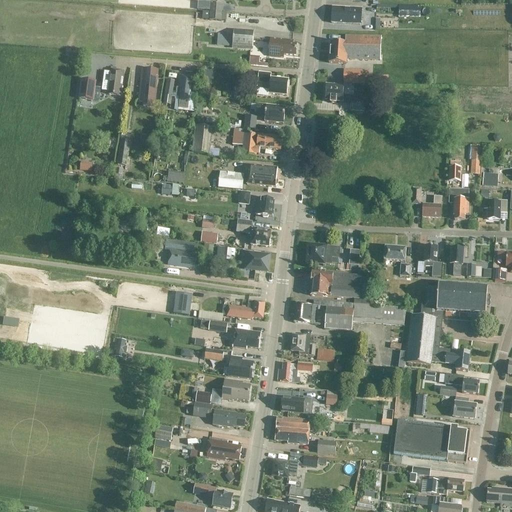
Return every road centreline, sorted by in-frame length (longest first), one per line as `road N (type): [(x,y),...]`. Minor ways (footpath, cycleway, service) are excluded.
road 1 (secondary): [(287,226),(245,511)]
road 2 (secondary): [(316,0),(287,226)]
road 3 (residential): [(511,234),(287,226)]
road 4 (residential): [(480,474),(511,324)]
